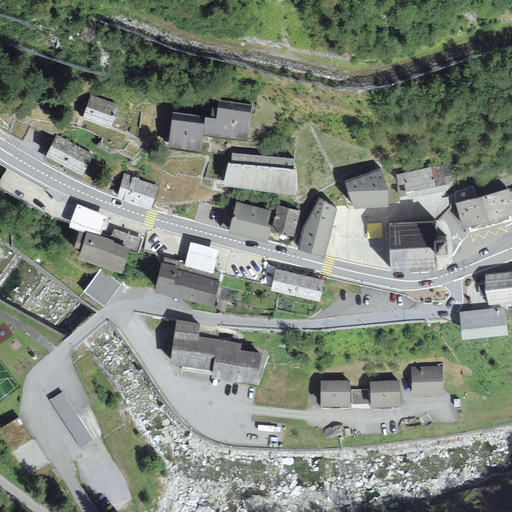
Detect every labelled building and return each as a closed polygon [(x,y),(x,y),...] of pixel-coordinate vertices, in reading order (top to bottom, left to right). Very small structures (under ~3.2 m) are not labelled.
[(114,108),(88,98),(80,118),(107,128),(114,108)] [(204,123),(202,134),(245,140),(249,112),(216,107),(214,118),(205,116),(204,123)] [(202,134),(204,123),(171,119),(167,146),(200,151),(202,134)] [(91,158),(55,139),(46,157),(82,175),(91,158)] [(294,159),(226,153),(223,184),(292,190),(294,159)] [(430,169),(396,176),(400,197),(434,191),(430,169)] [(380,171),(346,182),(356,207),(388,205),(388,198),(388,188),(380,171)] [(157,188),(124,176),(117,198),(149,209),(157,188)] [(457,190),(459,200),(478,194),(475,185),(457,190)] [(511,215),(511,202),(508,189),(454,204),(462,230),(511,215)] [(335,208),(309,200),(296,247),(322,254),(335,208)] [(272,213),(235,204),(228,229),(265,238),(272,213)] [(104,217),(76,206),(69,223),(97,234),(104,217)] [(298,211),(278,206),(271,230),(292,235),(298,211)] [(428,236),(438,236),(437,222),(402,223),(387,223),(387,249),(387,271),(439,271),(439,255),(428,255),(428,236)] [(127,247),(84,231),(75,254),(118,270),(127,247)] [(448,236),(438,236),(428,236),(428,255),(438,255),(439,255),(445,255),(449,255),(448,236)] [(218,250),(189,242),(182,266),(211,275),(218,250)] [(219,281),(158,264),(151,289),(212,305),(219,281)] [(86,289),(106,305),(123,283),(103,268),(86,289)] [(274,269),(269,289),(317,300),(322,281),(274,269)] [(511,273),(483,276),(486,307),(511,303),(511,273)] [(502,309),(459,314),(461,338),(504,334),(502,309)] [(202,327),(176,323),(171,363),(213,369),(211,381),(255,387),(260,352),(240,350),(241,345),(200,340),(202,327)] [(443,370),(412,371),(413,397),(444,396),(443,370)] [(349,383),(322,383),(322,406),(349,406),(349,383)] [(398,383),(370,384),(371,407),(399,406),(398,383)] [(93,442),(63,395),(51,403),(81,449),(93,442)]
